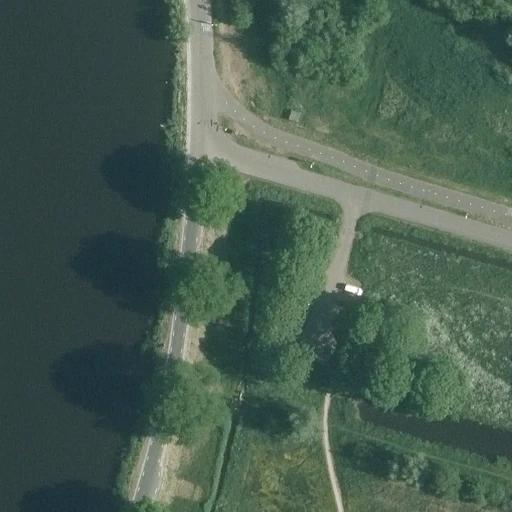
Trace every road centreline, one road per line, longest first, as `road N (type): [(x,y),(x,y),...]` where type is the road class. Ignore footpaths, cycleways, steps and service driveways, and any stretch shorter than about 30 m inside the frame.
road 1 (unclassified): [(135,511),(167,385),(202,144)]
road 2 (unclassified): [(511,242),(202,144)]
road 3 (unclassified): [(202,144),(199,0)]
